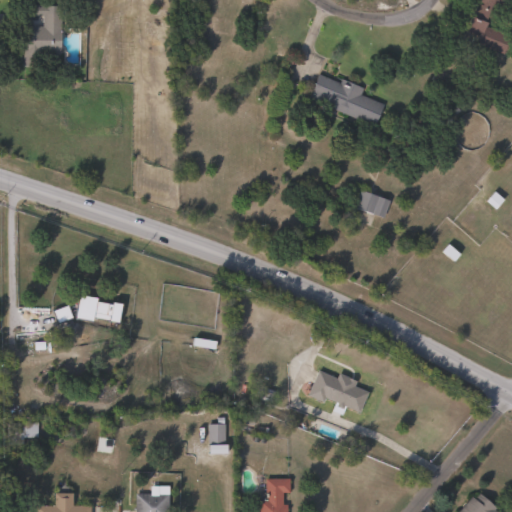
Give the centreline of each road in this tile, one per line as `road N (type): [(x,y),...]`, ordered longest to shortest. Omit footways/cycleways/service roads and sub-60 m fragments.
road 1 (secondary): [(511,391),(290,277),(0,178)]
road 2 (residential): [(511,396),(408,511)]
